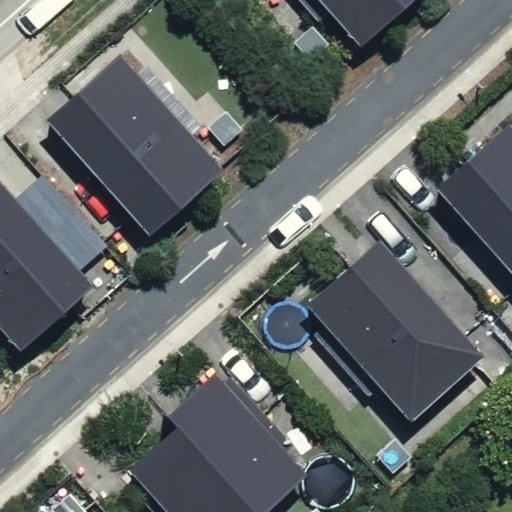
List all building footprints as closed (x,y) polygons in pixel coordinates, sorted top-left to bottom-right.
[(401,0),(313,0),(352,44),(401,0)] [(324,45),(307,26),(291,41),(308,60),(324,45)] [(111,49),(39,112),(144,231),(216,167),(190,137),(201,128),(145,65),(134,76),(111,49)] [(240,133),(223,114),(206,128),(224,147),(240,133)] [(511,135),(498,119),(426,182),(511,279),(511,135)] [(86,283),(0,186),(0,334),(12,348),(86,283)] [(475,352),(370,235),(298,300),(401,418),(475,352)] [(164,419),(116,461),(160,511),(249,511),(300,471),(280,450),(289,444),(226,374),(219,381),(206,368),(155,409),(164,419)] [(408,458),(392,440),(374,455),(390,473),(408,458)]
